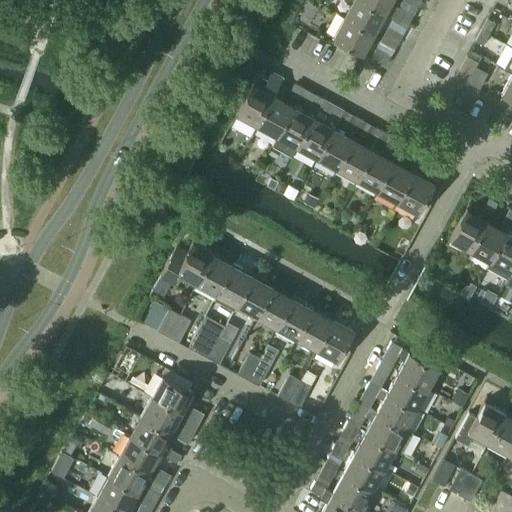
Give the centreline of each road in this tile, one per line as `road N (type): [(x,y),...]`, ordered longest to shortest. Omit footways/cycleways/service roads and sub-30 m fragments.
road 1 (tertiary): [(0,378),(62,289),(103,188),(205,0)]
road 2 (tertiary): [(174,0),(130,95),(0,322)]
road 3 (residential): [(318,433),(477,136)]
road 4 (residential): [(318,433),(129,326)]
road 5 (residential): [(286,60),(377,108),(405,98)]
